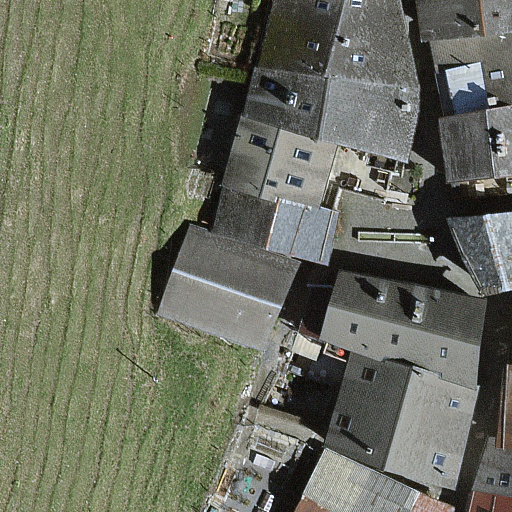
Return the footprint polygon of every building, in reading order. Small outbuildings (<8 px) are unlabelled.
[(397,0),(276,0),(257,63),(421,88),(397,0)] [(511,0),(420,0),(425,36),(434,35),(511,24),(511,0)] [(511,24),(434,35),(445,118),(511,109),(511,24)] [(416,156),(420,99),(421,88),(257,63),(245,114),(339,137),(416,156)] [(511,171),(511,109),(445,118),(442,118),(450,180),(511,171)] [(334,155),(339,137),(245,114),(228,184),(321,207),(334,155)] [(330,248),(339,211),(334,210),(321,207),(228,184),(216,231),(327,258),(330,248)] [(495,286),(511,285),(511,211),(452,218),(495,286)] [(295,261),(193,226),(164,313),(266,347),(295,261)] [(344,266),(323,341),(357,350),(482,385),(483,315),(484,305),(476,302),(405,283),(344,266)] [(454,481),(482,385),(357,350),(330,446),(454,481)] [(511,356),(507,356),(505,380),(500,437),(499,446),(511,447),(511,356)] [(486,436),(481,492),(511,494),(511,447),(499,446),(500,437),(486,436)] [(297,511),(450,511),(451,510),(330,448),(297,511)] [(511,511),(511,494),(481,492),(474,491),(468,511),(511,511)]
